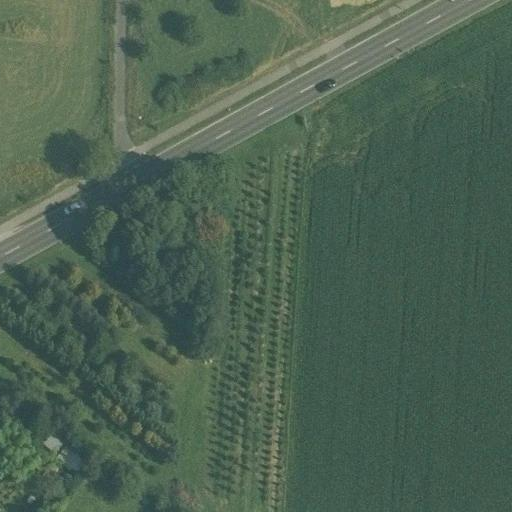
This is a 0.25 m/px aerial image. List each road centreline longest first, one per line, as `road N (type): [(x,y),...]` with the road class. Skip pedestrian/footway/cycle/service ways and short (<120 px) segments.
road 1 (secondary): [(470,0),(0,261)]
road 2 (track): [(135,189),(120,133),(120,0)]
